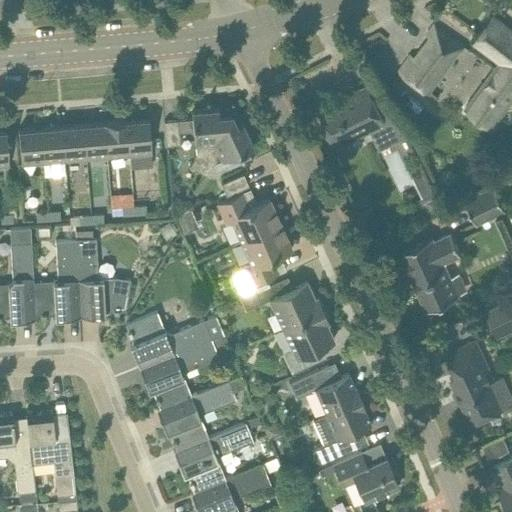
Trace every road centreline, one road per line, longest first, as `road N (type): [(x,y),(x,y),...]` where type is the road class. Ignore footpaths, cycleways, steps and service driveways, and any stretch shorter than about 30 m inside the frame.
road 1 (residential): [(454,511),(240,31)]
road 2 (residential): [(148,511),(88,369),(71,360),(0,365)]
road 3 (unclassified): [(0,55),(240,31)]
